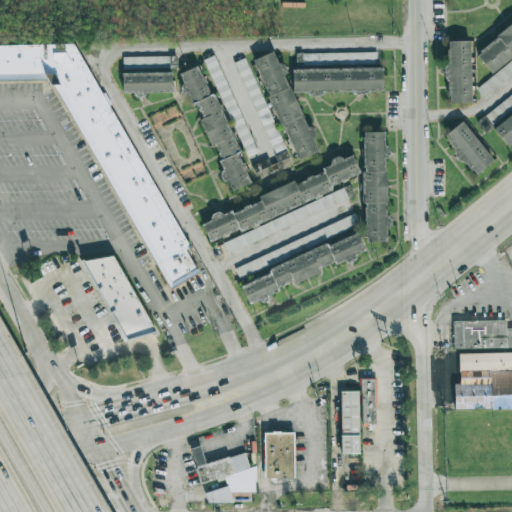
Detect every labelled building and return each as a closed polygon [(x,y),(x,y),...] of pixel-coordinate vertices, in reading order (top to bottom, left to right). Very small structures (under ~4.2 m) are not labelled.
[(511,56),(511,24),(475,53),(490,73),(511,56)] [(470,41),(448,41),(450,104),(471,103),(470,41)] [(0,45),(0,81),(59,81),(161,292),(198,274),(83,45),(0,45)] [(305,129),(282,63),(277,65),(273,52),(256,58),(293,161),(318,152),(312,138),(316,136),(312,126),(305,129)] [(299,64),(377,62),(376,52),(298,54),(299,64)] [(215,55),(204,60),(246,157),(257,153),(215,55)] [(122,57),(123,68),(170,66),(170,56),(122,57)] [(247,57),(236,61),(272,155),(283,150),(247,57)] [(511,59),(477,89),(484,98),(511,75),(511,59)] [(249,184),(201,64),(180,73),(191,102),(196,100),(203,118),(202,119),(218,161),(217,162),(225,182),(228,181),(232,191),(249,184)] [(292,70),(293,92),(382,90),(382,67),(292,70)] [(171,72),(122,73),(122,92),(171,90),(171,72)] [(511,107),(511,94),(482,117),(489,126),(511,107)] [(511,144),(511,113),(492,130),(507,148),(511,144)] [(443,135),(473,176),(492,162),(463,121),(443,135)] [(364,242),(387,242),(386,132),(363,132),(364,242)] [(208,241),(360,178),(352,156),(293,181),(294,181),(257,196),(259,200),(211,220),(201,224),(208,241)] [(239,280),(247,302),(320,274),(318,269),(364,251),(358,235),(239,280)] [(125,344),(153,329),(111,251),(83,267),(125,344)] [(511,329),(506,329),(506,321),(453,321),(454,349),(471,349),(471,354),(459,354),(459,384),(454,384),(454,410),(511,408),(511,329)] [(375,424),(376,379),(361,379),(360,424),(375,424)] [(341,454),(360,454),(358,391),(339,392),(341,454)] [(293,432),(264,433),(264,479),(294,478),(293,432)] [(204,463),(200,446),(190,449),(199,484),(224,478),(226,487),(204,493),(207,506),(232,500),(230,495),(256,488),(251,468),(248,468),(245,453),(204,463)]
